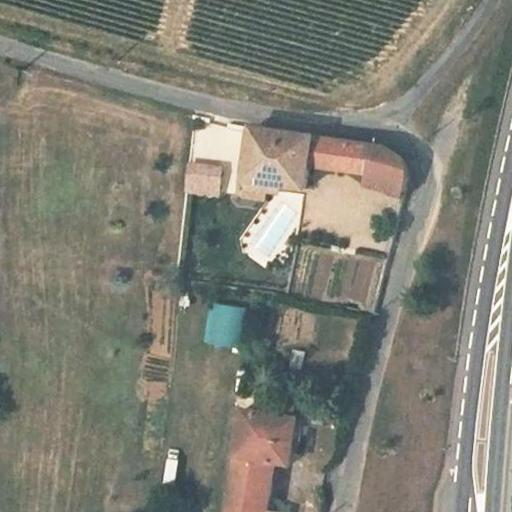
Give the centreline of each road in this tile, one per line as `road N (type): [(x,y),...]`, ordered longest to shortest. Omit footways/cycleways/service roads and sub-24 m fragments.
road 1 (residential): [(344,511),(377,348),(429,189),(410,148),(364,125)]
road 2 (unclassified): [(0,44),(244,115),(364,125)]
road 3 (secondary): [(511,209),(482,511)]
road 4 (unclassified): [(489,0),(435,75),(364,125)]
